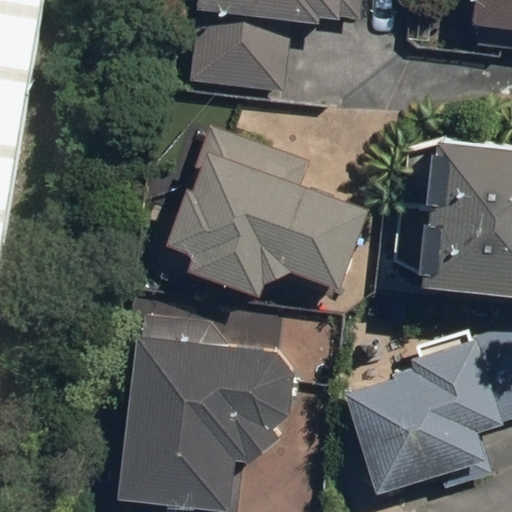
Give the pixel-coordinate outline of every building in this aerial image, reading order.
[(0,0),(0,114),(58,124),(78,0),(0,0)] [(372,0),(207,0),(200,77),(294,86),(301,12),(371,18),(372,0)] [(511,0),(493,0),(491,17),(511,19),(511,0)] [(0,481),(58,124),(0,114),(0,481)] [(279,285),(284,273),(319,259),(361,274),(388,199),(310,171),(317,152),(224,118),(182,234),(216,246),(211,260),(279,285)] [(511,128),(457,123),(414,147),(405,251),(444,273),(511,278),(511,128)] [(291,416),(312,403),(316,361),(300,337),(231,330),(233,314),(157,307),(155,321),(140,488),(253,498),(259,438),(289,441),(291,416)] [(365,382),(396,481),(507,447),(499,423),(511,418),(511,372),(498,328),(431,349),(435,360),(365,382)]
